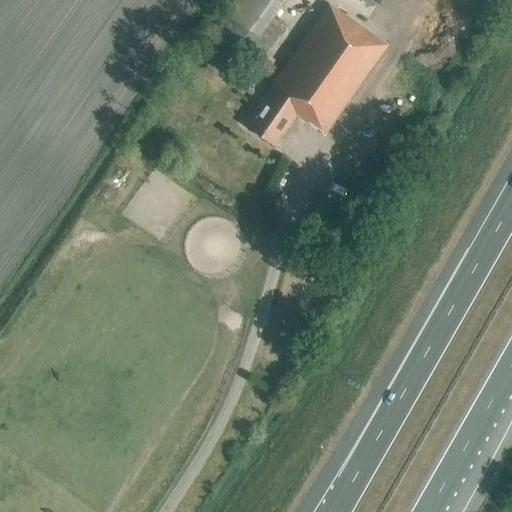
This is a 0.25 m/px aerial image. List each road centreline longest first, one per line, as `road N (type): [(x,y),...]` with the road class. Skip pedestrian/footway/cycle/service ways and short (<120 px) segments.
road 1 (motorway): [(511,202),(335,511)]
road 2 (unclassified): [(151,511),(176,477),(247,311),(279,200)]
road 3 (motorway): [(428,511),(511,364)]
